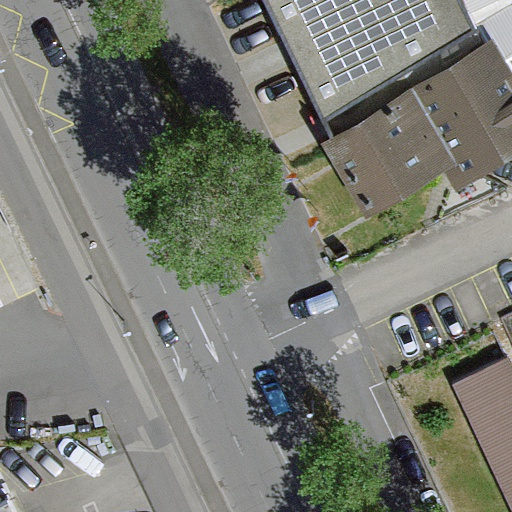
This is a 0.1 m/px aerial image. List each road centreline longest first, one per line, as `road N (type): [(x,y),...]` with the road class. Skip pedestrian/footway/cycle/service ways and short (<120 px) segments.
road 1 (residential): [(408,511),(169,0)]
road 2 (primary): [(220,354),(52,0)]
road 3 (primary): [(329,511),(287,424),(220,354)]
road 4 (primary): [(220,354),(238,448),(268,511)]
